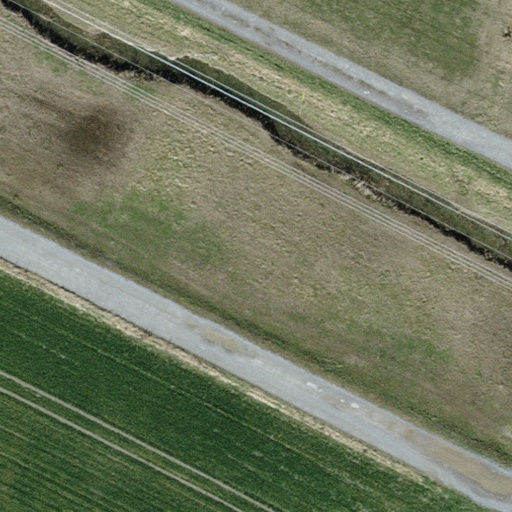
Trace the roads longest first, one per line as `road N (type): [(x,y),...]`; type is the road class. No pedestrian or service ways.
road 1 (track): [(0,214),(511,478)]
road 2 (track): [(203,0),(511,155)]
